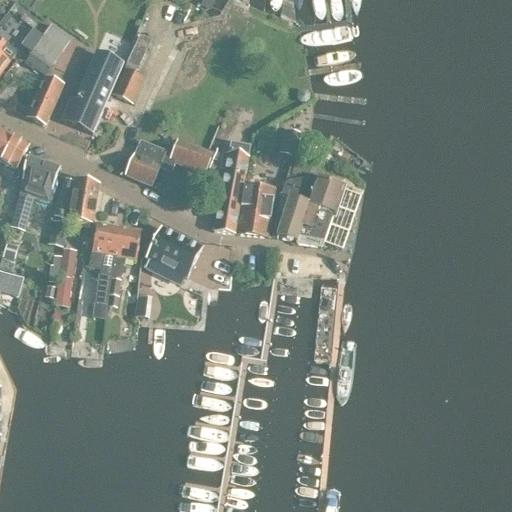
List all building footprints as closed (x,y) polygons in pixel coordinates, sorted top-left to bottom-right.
[(103,23),(133,37),(140,22),(110,8),(103,23)] [(32,29),(22,44),(32,51),(43,37),(32,29)] [(125,63),(122,68),(132,73),(135,68),(137,69),(151,40),(138,34),(125,63)] [(43,37),(32,51),(53,64),(64,50),(43,37)] [(0,72),(8,62),(0,55),(0,53),(6,46),(0,40),(0,72)] [(25,62),(45,76),(53,64),(32,51),(25,62)] [(69,98),(59,121),(61,122),(61,121),(91,133),(90,135),(92,135),(118,76),(123,64),(121,63),(119,68),(94,57),(89,69),(88,68),(77,93),(77,94),(75,100),(69,98)] [(111,94),(132,104),(133,104),(145,79),(144,78),(122,68),(119,77),(111,93),(111,94)] [(44,78),(43,81),(26,119),(45,127),(63,86),(44,78)] [(279,152),(292,156),(299,133),(286,129),(279,152)] [(0,161),(15,169),(27,147),(0,131),(0,161)] [(206,152),(177,140),(170,156),(153,148),(156,141),(142,135),(134,156),(133,155),(124,177),(151,188),(159,168),(171,173),(175,163),(204,175),(211,159),(212,155),(211,154),(206,152)] [(242,186),(248,158),(227,155),(214,148),(211,154),(212,155),(211,159),(226,163),(214,232),(235,235),(242,186)] [(20,194),(11,227),(22,231),(28,208),(29,208),(33,198),(47,203),(59,169),(25,158),(20,194)] [(309,161),(294,159),(291,175),(306,177),(309,161)] [(281,197),(288,200),(276,238),(296,243),(296,244),(321,248),(335,207),(341,187),(308,177),(305,180),(283,182),(279,196),(281,197)] [(68,221),(92,225),(99,185),(75,178),(68,221)] [(65,180),(53,217),(64,220),(70,201),(68,201),(74,182),(65,180)] [(236,236),(267,239),(274,190),(244,186),(236,236)] [(106,305),(109,296),(111,280),(111,278),(110,278),(118,229),(96,225),(89,269),(101,271),(100,276),(98,276),(94,304),(106,305)] [(141,233),(118,229),(110,278),(111,278),(120,279),(123,260),(136,262),(141,233)] [(161,229),(146,259),(149,260),(145,269),(166,279),(170,271),(186,279),(201,249),(161,229)] [(111,280),(109,296),(110,296),(108,308),(117,309),(119,298),(117,297),(119,281),(111,280)] [(338,282),(321,281),(314,364),(330,366),(338,282)] [(20,417),(11,464),(37,468),(45,421),(35,419),(37,411),(29,410),(27,418),(20,417)]
